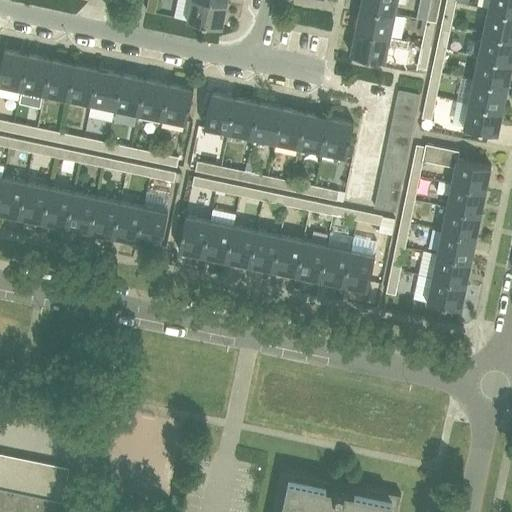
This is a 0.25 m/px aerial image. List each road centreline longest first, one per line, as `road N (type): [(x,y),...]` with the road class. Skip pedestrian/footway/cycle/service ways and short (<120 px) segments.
road 1 (unclassified): [(494,389),(0,281)]
road 2 (residential): [(253,65),(0,10)]
road 3 (residential): [(368,204),(390,94),(253,65)]
road 4 (residential): [(468,511),(494,389)]
